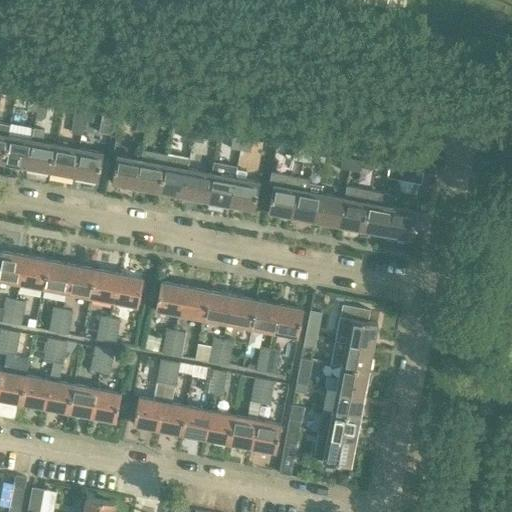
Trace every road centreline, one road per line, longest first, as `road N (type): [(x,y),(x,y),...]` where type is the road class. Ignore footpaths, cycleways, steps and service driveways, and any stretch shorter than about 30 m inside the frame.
road 1 (unclassified): [(466,116),(0,30)]
road 2 (residential): [(0,213),(430,286)]
road 3 (residential): [(388,511),(0,441)]
road 4 (residential): [(388,511),(430,286)]
road 5 (residential): [(430,286),(466,116)]
